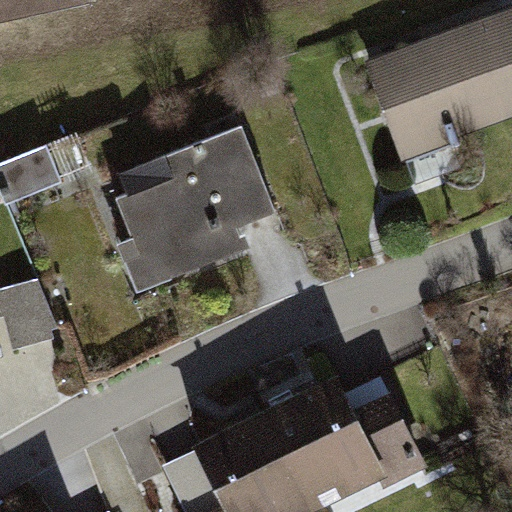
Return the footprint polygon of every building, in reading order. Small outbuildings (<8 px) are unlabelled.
[(0,0),(0,10),(44,0),(0,0)] [(511,1),(368,59),(400,161),(449,142),(511,117),(511,1)] [(177,182),(114,209),(154,300),(251,257),(242,237),(277,222),(236,128),(167,159),(177,182)] [(51,143),(0,157),(0,174),(6,197),(62,181),(51,143)] [(0,350),(59,334),(41,276),(0,287),(0,350)] [(324,369),(262,398),(314,511),(315,511),(376,484),(396,506),(432,489),(386,392),(344,412),(324,369)] [(216,511),(314,511),(262,398),(181,434),(216,511)]
